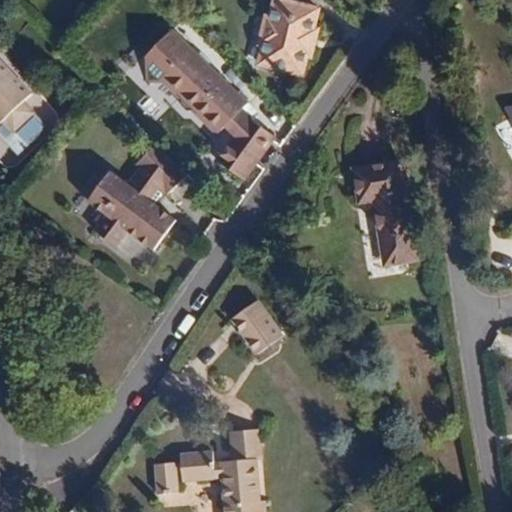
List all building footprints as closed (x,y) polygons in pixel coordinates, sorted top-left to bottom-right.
[(313,56),(319,30),(315,29),(319,9),(281,0),(275,0),(271,18),(266,17),(260,43),(264,44),(260,64),(303,75),(308,55),(313,56)] [(249,107),(174,34),(149,60),(150,84),(163,84),(167,81),(184,97),(181,100),(184,104),(184,109),(190,115),(196,115),(199,118),(208,109),(228,129),(249,107)] [(30,99),(0,66),(0,125),(13,138),(33,120),(22,107),(30,99)] [(208,109),(199,118),(219,137),(228,129),(208,109)] [(189,178),(159,148),(139,168),(143,172),(131,189),(113,176),(98,197),(116,210),(109,219),(98,234),(120,250),(131,234),(157,253),(178,224),(157,208),(166,196),(169,198),(189,178)] [(419,259),(402,162),(354,171),(360,203),(375,200),(386,265),(419,259)] [(98,197),(91,205),(109,219),(116,210),(98,197)] [(283,337),(258,302),(233,320),(258,355),(283,337)] [(336,417),(346,410),(341,402),(331,410),(336,417)] [(232,462),(257,460),(264,459),(261,430),(230,433),(232,462)] [(257,460),(232,462),(215,463),(214,452),(181,454),(182,464),(156,466),(158,496),(180,494),(178,472),(183,472),(183,483),(222,481),(224,511),(266,511),(266,503),(261,503),(257,460)]
